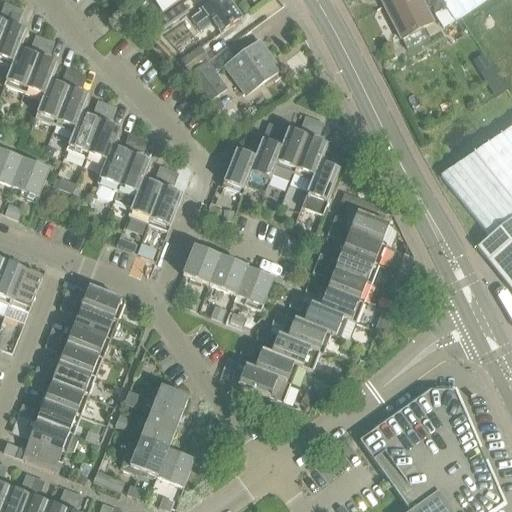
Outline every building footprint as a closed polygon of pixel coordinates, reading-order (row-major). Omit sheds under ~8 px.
[(151,0),(163,16),(183,0),(151,0)] [(220,35),(240,20),(225,0),(217,0),(191,21),(199,32),(212,23),(220,35)] [(433,26),(419,0),(378,0),(401,42),(433,26)] [(437,0),(444,10),(453,23),(488,0),(437,0)] [(0,18),(8,21),(12,9),(4,7),(0,18)] [(188,14),(183,7),(156,26),(161,33),(188,14)] [(22,13),(12,9),(8,21),(18,25),(22,13)] [(0,41),(0,68),(10,72),(11,72),(18,53),(18,54),(25,35),(5,28),(0,41)] [(32,50),(40,53),(44,42),(36,39),(32,50)] [(54,46),(44,42),(40,53),(50,57),(54,46)] [(235,63),(224,71),(244,98),(250,93),(278,73),(258,46),(237,61),(235,63)] [(199,49),(178,64),(189,78),(207,65),(209,63),(199,49)] [(3,89),(23,97),(37,61),(18,54),(18,53),(11,72),(10,72),(3,89)] [(483,57),(472,64),(479,76),(491,69),(483,57)] [(57,68),(37,61),(23,97),(42,104),(43,104),(49,86),(50,87),(57,68)] [(227,92),(207,65),(189,78),(187,80),(207,106),(216,100),(227,92)] [(62,83),(70,86),(75,75),(67,72),(62,83)] [(85,78),(75,75),(70,86),(80,90),(85,78)] [(34,124),(53,131),(68,93),(50,87),(49,86),(43,104),(42,104),(34,124)] [(88,101),(68,93),(53,131),(72,138),(73,138),(80,118),(81,118),(88,101)] [(207,106),(206,107),(213,116),(223,109),(216,100),(207,106)] [(94,115),(102,118),(106,107),(98,104),(94,115)] [(116,110),(106,107),(102,118),(112,122),(116,110)] [(65,155),(85,163),(99,125),(81,118),(80,118),(73,138),(72,138),(65,155)] [(299,130),(309,133),(313,121),(304,118),(299,130)] [(323,125),(313,121),(309,133),(318,137),(323,125)] [(119,133),(99,125),(85,163),(103,169),(104,170),(111,151),(112,152),(119,133)] [(273,142),(277,130),(268,127),(263,139),(273,142)] [(439,177),(489,238),(511,220),(511,128),(445,172),(439,177)] [(289,187),(292,178),(306,140),(286,133),(279,151),(281,151),(273,171),(274,171),(271,180),(289,187)] [(124,148),(132,151),(136,139),(129,137),(124,148)] [(147,143),(136,139),(132,151),(142,155),(147,143)] [(327,148),(306,140),(292,178),(310,184),(312,185),(318,166),(320,167),(327,148)] [(271,180),(274,171),(273,171),(281,151),(279,151),(260,143),(253,161),(254,161),(247,181),(248,181),(268,189),(271,180)] [(344,161),(348,150),(338,146),(334,158),(344,161)] [(55,152),(46,148),(42,157),(51,161),(55,152)] [(114,195),(115,195),(129,158),(112,152),(111,151),(104,170),(103,169),(96,188),(97,189),(94,197),(96,201),(108,205),(111,204),(114,195)] [(242,199),(248,181),(247,181),(254,161),(253,161),(234,153),(220,191),(242,199)] [(0,187),(11,191),(21,163),(0,155),(0,187)] [(112,203),(131,210),(134,202),(135,203),(142,184),(143,184),(150,166),(129,158),(115,195),(112,203)] [(48,174),(27,165),(21,163),(11,191),(21,195),(19,200),(35,206),(48,174)] [(338,174),(320,167),(318,166),(312,185),(310,184),(303,202),(324,210),(338,174)] [(153,179),(162,183),(166,172),(157,169),(153,179)] [(175,175),(166,172),(162,183),(171,186),(175,175)] [(56,192),(71,197),(73,191),(74,187),(59,182),(59,183),(56,192)] [(127,219),(146,226),(160,190),(143,184),(142,184),(135,203),(134,202),(131,210),(127,219)] [(180,198),(160,190),(146,226),(166,234),(180,198)] [(80,193),(73,191),(71,197),(77,200),(80,193)] [(215,222),(220,210),(211,207),(206,219),(215,222)] [(17,224),(21,213),(8,209),(4,219),(17,224)] [(234,214),(223,213),(221,224),(232,226),(234,214)] [(356,215),(348,235),(384,249),(392,229),(356,215)] [(334,219),(330,228),(342,232),(345,223),(334,219)] [(511,220),(489,238),(476,249),(511,294),(511,220)] [(338,242),(342,232),(330,228),(326,237),(338,242)] [(348,235),(341,254),(377,268),(384,249),(348,235)] [(137,258),(154,265),(158,254),(152,252),(151,254),(140,250),(137,258)] [(182,280),(202,287),(208,290),(219,262),(193,252),(182,280)] [(341,254),(334,273),(370,287),(377,268),(341,254)] [(319,257),(315,266),(327,270),(331,261),(319,257)] [(208,290),(222,295),(235,300),(246,273),(219,262),(208,290)] [(0,272),(0,304),(8,308),(22,273),(3,266),(0,272)] [(323,280),(327,270),(315,266),(312,275),(323,280)] [(41,281),(22,273),(8,308),(27,315),(41,281)] [(246,273),(235,300),(232,306),(243,310),(243,308),(260,314),(272,283),(246,273)] [(334,273),(327,292),(362,306),(370,287),(334,273)] [(316,299),(320,290),(308,285),(305,295),(316,299)] [(89,291),(81,311),(117,325),(124,305),(89,291)] [(355,326),(362,306),(327,292),(320,310),(320,311),(346,321),(346,323),(355,326)] [(65,294),(62,303),(74,307),(77,298),(65,294)] [(298,313),(302,303),(290,299),(287,308),(298,313)] [(194,314),(198,304),(189,300),(185,311),(194,314)] [(70,317),(74,307),(62,303),(59,312),(70,317)] [(338,342),(346,323),(346,321),(320,311),(320,310),(309,306),(302,325),(301,326),(330,337),(329,338),(338,342)] [(81,311),(74,329),(110,342),(117,325),(81,311)] [(220,325),(224,314),(215,311),(211,321),(220,325)] [(282,329),(286,320),(274,315),(271,325),(282,329)] [(241,332),(245,322),(232,317),(228,328),(241,332)] [(322,358),(329,338),(330,337),(301,326),(302,325),(293,322),(286,341),(286,342),(313,352),(313,354),(318,356),(322,358)] [(74,329),(66,348),(102,362),(110,342),(74,329)] [(266,344),(270,335),(258,330),(255,340),(266,344)] [(50,332),(47,341),(59,345),(62,336),(50,332)] [(296,368),(296,369),(311,375),(318,356),(313,354),(313,352),(286,342),(286,341),(277,337),(269,356),(269,358),(296,368)] [(55,355),(59,345),(47,341),(44,350),(55,355)] [(250,360),(254,351),(242,346),(238,356),(250,360)] [(66,348),(59,367),(94,381),(102,362),(66,348)] [(289,388),(296,369),(296,368),(269,358),(269,356),(260,353),(253,372),(253,373),(281,384),(280,385),(289,388)] [(233,375),(237,366),(226,361),(222,371),(233,375)] [(59,367),(51,386),(87,400),(94,381),(59,367)] [(253,373),(253,372),(244,369),(236,389),(273,404),(282,407),(289,388),(280,385),(281,384),(253,373)] [(36,370),(32,379),(44,384),(48,375),(36,370)] [(41,393),(44,384),(32,379),(29,389),(41,393)] [(51,386),(44,405),(80,419),(87,400),(51,386)] [(149,417),(177,429),(188,402),(159,390),(154,405),(127,395),(123,407),(149,417)] [(311,397),(305,394),(299,408),(306,411),(308,412),(314,398),(311,397)] [(429,394),(360,444),(404,508),(406,511),(497,511),(504,507),(454,395),(429,394)] [(44,405),(37,424),(72,438),(80,419),(44,405)] [(21,408),(18,417),(29,421),(33,412),(21,408)] [(18,417),(14,427),(25,431),(29,422),(29,421),(18,417)] [(149,417),(139,443),(168,454),(177,429),(149,417)] [(119,418),(114,430),(124,434),(129,422),(119,418)] [(33,434),(29,443),(65,457),(65,455),(72,455),(76,444),(71,440),(72,438),(37,424),(36,425),(29,422),(25,431),(33,434)] [(25,454),(18,452),(14,460),(57,477),(65,457),(29,443),(25,454)] [(139,475),(156,481),(168,454),(139,443),(134,456),(127,453),(119,471),(138,479),(139,475)] [(14,460),(18,452),(6,447),(3,455),(14,460)] [(194,464),(168,454),(156,481),(183,492),(194,464)] [(98,474),(93,486),(119,496),(123,484),(98,474)] [(83,487),(86,480),(77,477),(75,484),(83,487)] [(20,490),(29,494),(34,482),(25,478),(20,490)] [(44,485),(34,482),(29,494),(39,497),(44,485)] [(0,511),(8,492),(0,488),(0,511)] [(141,505),(145,496),(128,489),(125,498),(141,505)] [(0,511),(22,511),(27,499),(8,492),(0,511)] [(59,505),(68,509),(73,497),(63,493),(59,505)] [(77,511),(82,500),(73,497),(68,509),(76,511),(77,511)] [(22,511),(44,511),(46,507),(27,499),(22,511)] [(159,511),(170,511),(173,505),(162,500),(158,511),(159,511)]
